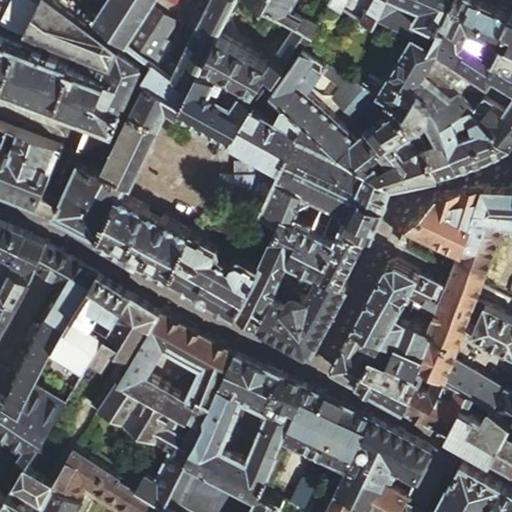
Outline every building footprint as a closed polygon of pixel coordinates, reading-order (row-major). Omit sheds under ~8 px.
[(29,31),(42,0),(12,0),(3,21),(29,31)] [(115,44),(91,24),(61,0),(42,0),(29,31),(72,48),(87,54),(83,64),(109,74),(113,64),(109,63),(115,44)] [(104,0),(95,16),(149,59),(142,76),(145,78),(184,102),(201,72),(206,64),(222,36),(227,29),(231,21),(243,0),(262,0),(267,2),(268,0),(104,0)] [(265,7),(267,2),(262,0),(243,0),(231,21),(263,38),(278,14),(265,7)] [(293,0),(268,0),(267,2),(265,7),(278,14),(297,24),(308,15),(290,6),(293,0)] [(385,0),(331,0),(330,3),(340,8),(374,24),(379,15),(385,0)] [(444,13),(450,0),(396,0),(415,9),(412,17),(437,29),(440,21),(444,13)] [(450,0),(444,13),(451,16),(446,25),(454,30),(466,0),(450,0)] [(480,46),(493,55),(503,40),(497,37),(503,24),(509,10),(498,5),(486,0),(466,0),(454,30),(465,37),(469,29),(485,36),(480,46)] [(340,8),(330,3),(325,12),(332,16),(335,18),(340,8)] [(511,36),(510,41),(511,42),(511,11),(509,10),(503,24),(511,29),(511,36)] [(320,21),(314,32),(305,50),(313,54),(332,16),(325,12),(320,21)] [(444,13),(440,21),(446,25),(451,16),(444,13)] [(270,68),(277,73),(291,57),(307,29),(314,32),(320,21),(308,15),(297,24),(282,53),(279,52),(273,62),(222,36),(206,64),(256,89),(251,97),(255,100),(264,85),(260,83),(270,68)] [(0,80),(89,113),(75,146),(79,148),(111,138),(123,107),(102,96),(109,74),(83,64),(69,58),(24,41),(0,31),(0,23),(1,24),(1,21),(0,20),(0,80)] [(429,46),(439,52),(472,73),(488,82),(493,75),(502,60),(493,55),(480,46),(465,37),(454,30),(446,25),(440,21),(437,29),(432,40),(429,46)] [(497,37),(503,40),(504,37),(510,41),(511,36),(511,29),(503,24),(497,37)] [(469,29),(465,37),(480,46),(485,36),(469,29)] [(474,106),(461,91),(451,96),(425,76),(439,52),(429,46),(432,40),(413,31),(379,92),(381,93),(396,102),(408,108),(419,87),(439,102),(445,122),(474,106)] [(511,42),(510,41),(504,37),(503,40),(493,55),(502,60),(511,66),(511,63),(511,42)] [(139,63),(115,44),(109,63),(113,64),(109,74),(102,96),(123,107),(139,63)] [(303,48),(280,76),(269,89),(267,91),(274,96),(283,103),(302,119),(339,150),(367,167),(391,183),(398,181),(406,180),(400,161),(392,162),(381,149),(363,126),(355,132),(304,90),(321,72),(337,81),(343,71),(313,54),(305,50),(303,48)] [(451,96),(461,91),(472,73),(439,52),(425,76),(451,96)] [(511,87),(511,95),(511,97),(511,66),(502,60),(493,75),(511,87)] [(280,76),(277,73),(270,68),(260,83),(264,85),(269,89),(280,76)] [(379,92),(343,71),(337,81),(331,93),(360,118),(381,93),(379,92)] [(184,102),(179,110),(231,138),(255,100),(251,97),(201,72),(184,102)] [(488,82),(511,97),(511,95),(511,87),(493,75),(488,82)] [(145,78),(133,108),(145,112),(144,116),(162,123),(170,105),(179,110),(184,102),(145,78)] [(269,89),(264,85),(255,100),(231,138),(281,165),(302,119),(283,103),(278,111),(267,103),(274,96),(267,91),(269,89)] [(450,169),(458,167),(445,122),(439,102),(419,87),(408,108),(419,127),(429,121),(439,137),(428,140),(436,173),(439,172),(444,171),(450,169)] [(476,108),(509,144),(511,140),(511,113),(504,108),(483,96),(476,108)] [(408,108),(396,102),(375,118),(391,142),(381,149),(392,162),(400,161),(406,180),(411,178),(416,177),(420,176),(423,176),(428,175),(435,173),(436,173),(428,140),(405,153),(397,140),(419,127),(408,108)] [(458,167),(459,167),(473,162),(486,157),(509,144),(476,108),(474,106),(445,122),(458,167)] [(133,108),(109,170),(123,174),(120,180),(131,185),(133,182),(136,184),(162,124),(162,123),(144,116),(145,112),(133,108)] [(9,122),(0,118),(0,138),(1,139),(9,122)] [(375,118),(363,126),(381,149),(391,142),(375,118)] [(302,119),(281,165),(274,180),(304,193),(349,211),(367,167),(339,150),(302,119)] [(20,126),(9,122),(1,139),(0,142),(12,147),(20,126)] [(0,142),(0,187),(15,194),(40,134),(20,126),(12,147),(0,142)] [(428,140),(419,127),(397,140),(405,153),(428,140)] [(35,202),(60,142),(40,134),(15,194),(35,202)] [(123,174),(109,170),(75,156),(52,210),(96,234),(120,189),(126,193),(131,185),(120,180),(123,174)] [(367,167),(349,211),(360,216),(356,226),(368,231),(371,233),(378,215),(388,192),(391,183),(367,167)] [(213,182),(216,184),(261,209),(274,180),(261,173),(225,172),(222,170),(213,182)] [(280,222),(259,263),(236,310),(258,322),(271,292),(286,256),(310,266),(320,270),(342,279),(368,231),(356,226),(345,221),(337,236),(292,217),(304,193),(274,180),(261,209),(260,212),(280,222)] [(434,195),(406,224),(460,247),(485,184),(477,184),(434,195)] [(511,184),(485,184),(460,247),(456,257),(485,269),(503,220),(511,220),(511,184)] [(194,229),(126,193),(120,189),(96,234),(171,273),(194,229)] [(27,228),(5,219),(0,229),(0,273),(5,276),(7,271),(14,255),(27,228)] [(14,255),(36,266),(44,236),(40,234),(27,228),(14,255)] [(194,229),(171,273),(236,310),(259,263),(244,256),(235,257),(233,260),(222,253),(223,250),(219,242),(195,230),(194,229)] [(15,372),(4,395),(20,404),(34,379),(54,344),(98,266),(59,245),(44,236),(36,266),(60,279),(40,321),(15,372)] [(456,257),(451,268),(446,282),(434,317),(430,330),(414,377),(416,378),(422,368),(434,375),(444,380),(446,381),(453,357),(463,326),(471,330),(476,321),(468,317),(475,296),(481,282),(485,269),(456,257)] [(388,261),(354,322),(398,343),(389,362),(414,377),(430,330),(396,315),(409,291),(417,295),(429,274),(398,258),(388,261)] [(113,319),(132,285),(98,266),(54,344),(86,363),(90,357),(113,319)] [(347,282),(342,279),(320,270),(305,297),(298,309),(286,302),(271,292),(258,322),(305,349),(312,347),(347,282)] [(0,331),(28,281),(7,271),(5,276),(0,284),(0,331)] [(434,317),(446,282),(429,274),(417,295),(425,299),(419,309),(434,317)] [(162,302),(132,285),(113,319),(90,357),(102,363),(115,341),(132,352),(137,343),(160,305),(162,302)] [(485,301),(475,296),(468,317),(476,321),(485,301)] [(511,349),(511,314),(485,301),(476,321),(471,330),(494,341),(510,349),(511,349)] [(140,484),(166,501),(169,496),(237,347),(160,305),(137,343),(132,352),(123,366),(108,391),(101,405),(170,445),(155,476),(145,471),(140,484)] [(356,381),(357,379),(372,353),(389,362),(398,343),(354,322),(330,365),(356,381)] [(282,369),(237,347),(169,496),(198,511),(205,511),(214,494),(222,476),(240,485),(227,511),(247,511),(261,485),(278,447),(277,446),(283,433),(291,417),(277,410),(270,407),(248,455),(231,447),(220,442),(242,395),(253,399),(265,405),(269,397),(282,369)] [(372,353),(357,379),(403,403),(416,378),(414,377),(389,362),(372,353)] [(507,385),(453,357),(446,381),(456,386),(468,393),(475,396),(491,404),(496,407),(507,385)] [(422,368),(416,378),(429,386),(434,375),(422,368)] [(308,381),(282,369),(269,397),(281,402),(277,410),(291,417),(308,381)] [(416,378),(403,403),(403,404),(426,417),(439,390),(444,380),(434,375),(429,386),(416,378)] [(4,395),(0,403),(0,424),(28,441),(21,451),(30,457),(44,433),(66,397),(34,379),(20,404),(4,395)] [(446,381),(444,380),(439,390),(451,396),(456,386),(446,381)] [(367,410),(308,381),(291,417),(283,433),(333,457),(342,461),(346,463),(370,412),(367,410)] [(511,387),(509,386),(507,385),(496,407),(511,414),(511,387)] [(426,417),(448,429),(468,393),(456,386),(451,396),(439,390),(426,417)] [(511,417),(511,414),(496,407),(491,404),(486,414),(470,406),(475,396),(468,393),(448,429),(492,453),(508,426),(511,417)] [(231,447),(253,399),(242,395),(220,442),(231,447)] [(416,473),(430,444),(425,441),(402,429),(370,412),(346,463),(334,487),(354,497),(381,511),(396,511),(407,492),(382,479),(391,461),(416,473)] [(492,453),(511,464),(511,428),(508,426),(492,453)] [(37,511),(74,511),(84,496),(74,490),(81,478),(133,511),(183,511),(166,501),(140,484),(76,442),(65,463),(55,480),(46,498),(45,500),(37,511)] [(407,492),(396,511),(429,511),(461,460),(430,444),(416,473),(407,492)] [(482,511),(500,482),(461,460),(429,511),(482,511)] [(26,464),(15,482),(45,500),(46,498),(55,480),(26,464)] [(10,511),(12,509),(16,511),(37,511),(45,500),(15,482),(9,492),(0,507),(0,511),(10,511)] [(511,511),(511,488),(500,482),(482,511),(511,511)] [(247,511),(274,511),(282,495),(261,485),(247,511)] [(0,486),(0,507),(9,492),(0,486)] [(347,511),(354,497),(334,487),(322,511),(347,511)]
